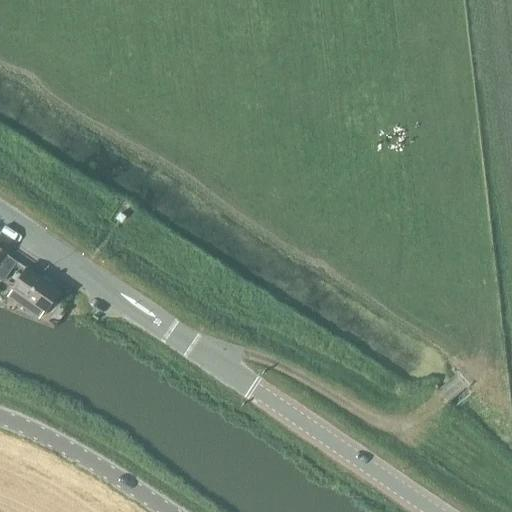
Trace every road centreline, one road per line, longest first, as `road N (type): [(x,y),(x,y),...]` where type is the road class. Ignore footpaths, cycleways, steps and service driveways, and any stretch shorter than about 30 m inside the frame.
road 1 (tertiary): [(431,511),(0,219)]
road 2 (track): [(484,337),(468,373),(403,423),(366,415),(244,351),(194,351)]
road 3 (tertiary): [(167,511),(69,445),(0,415)]
